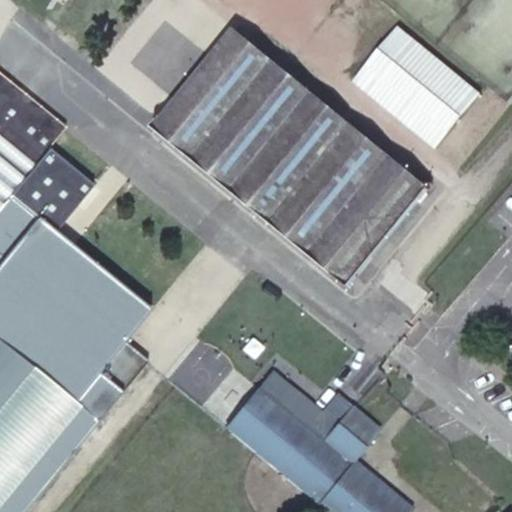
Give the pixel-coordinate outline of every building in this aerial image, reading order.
[(484,92),(403,26),(359,80),(440,147),(484,92)] [(239,28),(159,125),(351,285),(431,188),(430,188),(423,181),(397,159),(239,28)] [(0,511),(21,511),(119,392),(96,373),(148,310),(77,250),(54,230),(5,192),(42,148),(61,125),(0,75),(0,511)] [(89,186),(42,148),(5,192),(54,230),(89,186)] [(434,183),(427,177),(423,181),(430,188),(434,183)] [(205,338),(170,374),(199,402),(234,366),(205,338)] [(273,369),(259,386),(321,439),(351,404),(336,392),(321,410),(273,369)] [(410,511),(414,509),(355,459),(380,429),(351,404),(321,439),(259,386),(226,425),(272,462),(320,503),(327,508),(331,511),(410,511)]
